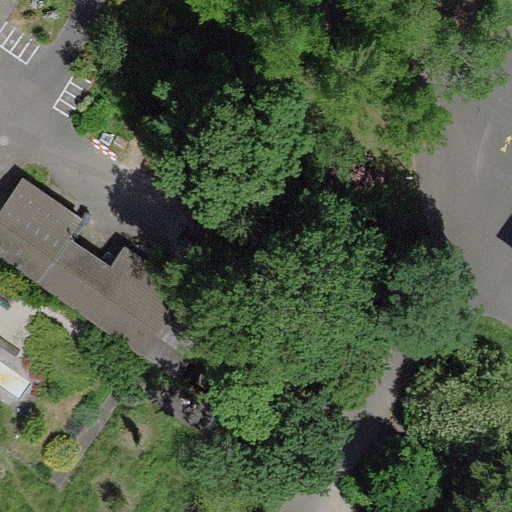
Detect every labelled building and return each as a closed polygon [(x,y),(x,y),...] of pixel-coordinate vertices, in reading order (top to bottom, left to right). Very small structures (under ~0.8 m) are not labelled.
[(29,180),(16,199),(67,235),(81,215),(29,180)] [(65,242),(68,236),(67,235),(16,199),(14,197),(0,216),(0,246),(42,276),(65,242)] [(108,272),(65,242),(42,276),(108,324),(132,288),(108,272)] [(125,246),(108,272),(132,288),(108,324),(146,349),(173,309),(187,288),(125,246)] [(207,332),(173,309),(146,349),(181,372),(207,332)]
